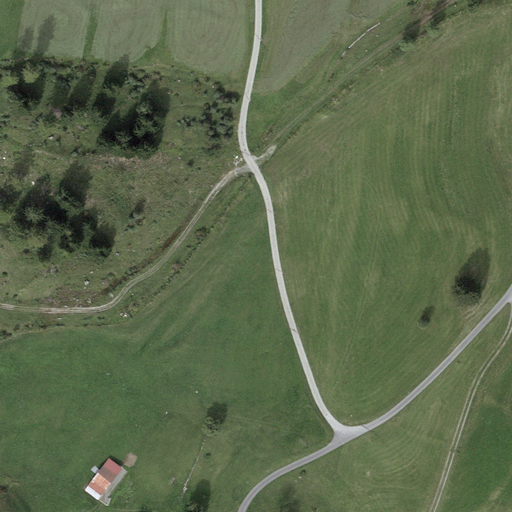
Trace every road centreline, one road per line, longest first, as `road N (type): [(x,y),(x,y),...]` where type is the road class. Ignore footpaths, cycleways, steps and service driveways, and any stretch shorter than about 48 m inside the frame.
road 1 (track): [(454,0),(227,176),(156,267),(112,304),(0,304)]
road 2 (track): [(352,432),(327,416),(314,389),(282,284),(271,206),(242,133),(260,0)]
road 3 (track): [(511,291),(434,376),(385,419),(352,432)]
road 4 (track): [(430,511),(474,388),(511,327)]
road 5 (track): [(352,432),(276,473),(240,511)]
